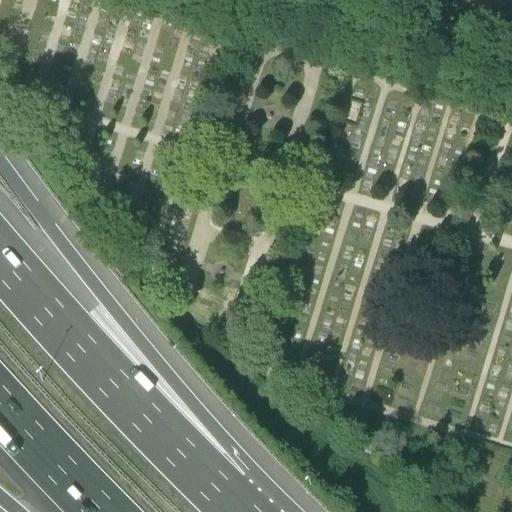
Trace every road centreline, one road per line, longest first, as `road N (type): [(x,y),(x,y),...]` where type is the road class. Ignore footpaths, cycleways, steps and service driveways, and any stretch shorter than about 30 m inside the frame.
road 1 (motorway): [(235,493),(0,153)]
road 2 (motorway): [(235,493),(0,247)]
road 3 (unclassified): [(511,78),(255,0)]
road 4 (motorway): [(0,391),(111,511)]
